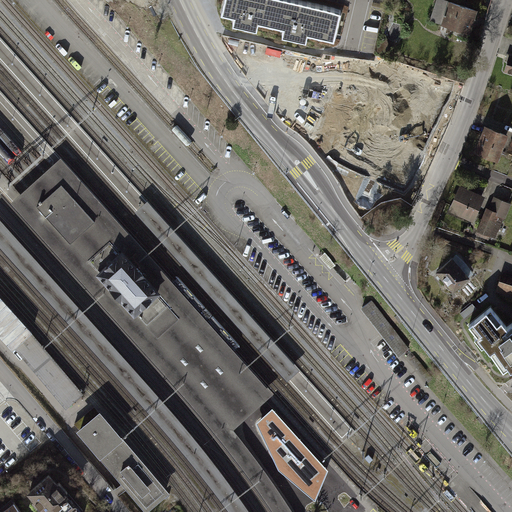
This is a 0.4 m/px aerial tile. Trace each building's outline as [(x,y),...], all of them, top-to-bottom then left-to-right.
[(259,21),(271,24),(276,0),(223,0),(221,12),(235,15),(233,23),(249,26),(257,28),(259,21)] [(304,0),(276,0),(271,24),(286,28),(284,37),(302,41),(304,33),(333,40),(340,8),(304,0)] [(441,0),(434,25),(465,34),(472,9),(441,0)] [(263,54),(263,47),(250,46),(249,53),(263,54)] [(420,114),(410,138),(434,147),(443,123),(420,114)] [(380,117),(375,115),(370,129),(381,133),(384,125),(378,123),(380,117)] [(486,127),(477,151),(497,159),(506,135),(486,127)] [(291,511),(279,491),(264,471),(231,428),(263,400),(271,393),(61,159),(13,202),(167,374),(197,408),(219,435),(227,445),(237,458),(254,481),(266,499),(275,511),(291,511)] [(462,190),(455,207),(472,215),(479,198),(476,196),(477,193),(470,190),(469,194),(462,190)] [(510,204),(495,198),(489,210),(487,209),(477,234),(489,239),(490,235),(496,237),(510,204)] [(138,211),(290,381),(300,372),(147,202),(138,211)] [(0,220),(0,244),(91,346),(162,426),(178,444),(191,460),(209,483),(223,501),(231,511),(248,511),(248,510),(234,490),(211,460),(189,433),(163,402),(102,334),(68,296),(34,259),(0,220)] [(453,259),(438,273),(453,291),(469,277),(453,259)] [(511,276),(503,275),(500,288),(511,290),(511,276)] [(0,328),(14,345),(31,330),(0,294),(0,328)] [(372,302),(362,310),(381,334),(399,357),(401,356),(406,351),(410,348),(373,300),(372,302)] [(511,323),(507,327),(491,307),(469,325),(477,335),(475,338),(483,347),(485,345),(493,354),(504,370),(511,364),(511,323)] [(14,345),(68,407),(85,393),(31,330),(14,345)] [(322,470),(271,412),(258,423),(275,458),(288,470),(308,487),(322,470)] [(96,413),(75,430),(124,488),(142,508),(162,491),(96,413)] [(73,511),(78,508),(49,475),(29,492),(45,511),(73,511)]
